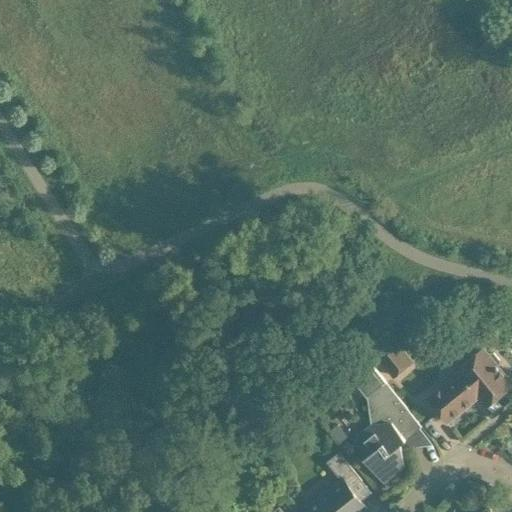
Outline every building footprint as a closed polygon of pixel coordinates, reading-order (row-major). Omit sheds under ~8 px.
[(378,354),(395,375),(412,361),(395,340),(378,354)] [(428,397),(447,420),(479,394),(487,405),(511,384),(511,382),(497,364),(500,362),(500,359),(494,351),(491,351),(488,353),(483,347),(457,368),(459,371),(428,397)] [(372,424),(354,438),(367,454),(364,456),(372,466),(384,482),(405,465),(402,448),(401,442),(420,427),(422,425),(410,410),(387,381),(377,368),(365,353),(355,360),(364,371),(354,378),(368,396),(372,424)] [(305,406),(293,416),(302,427),(313,418),(305,406)] [(338,423),(330,430),(339,442),(348,435),(338,423)] [(305,507),(309,511),(360,511),(368,507),(352,487),(362,479),(340,450),(327,460),(341,479),(305,507)]
